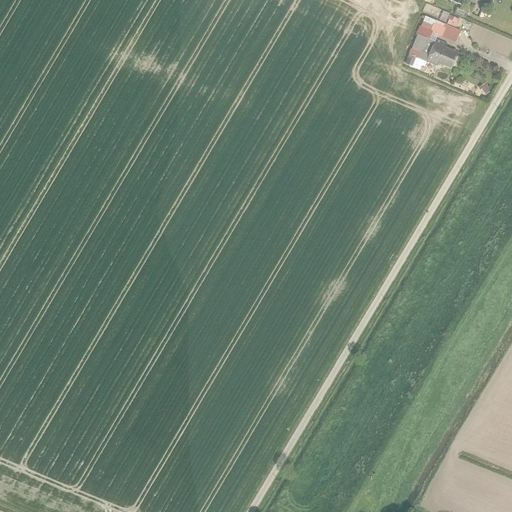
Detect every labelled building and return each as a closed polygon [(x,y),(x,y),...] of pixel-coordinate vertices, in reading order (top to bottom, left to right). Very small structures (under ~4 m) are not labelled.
[(455,38),(460,27),(425,13),(418,29),(435,36),(435,35),(437,31),(455,38)] [(435,36),(418,29),(412,44),(420,47),(429,51),(435,36)] [(429,51),(420,47),(418,54),(437,61),(438,58),(450,63),(457,47),(446,43),(447,40),(435,35),(435,36),(429,51)] [(411,62),(416,53),(409,50),(405,59),(411,62)] [(489,89),(484,80),(479,84),(484,92),(489,89)]
